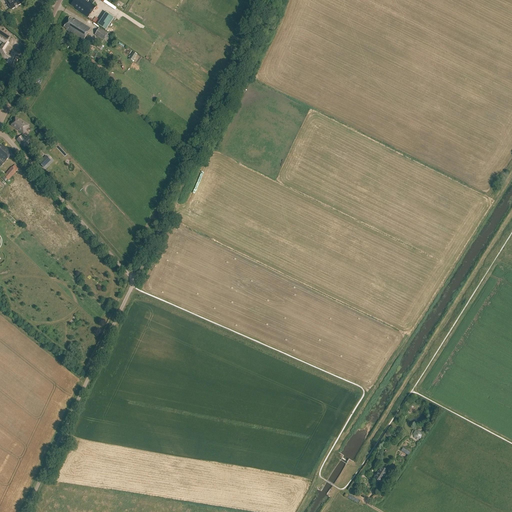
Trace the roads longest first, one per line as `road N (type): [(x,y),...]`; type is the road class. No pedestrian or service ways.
road 1 (track): [(269,0),(133,279)]
road 2 (unclassified): [(23,511),(131,286)]
road 3 (unclassified): [(0,131),(133,279),(131,286)]
road 4 (tertiary): [(5,113),(60,0)]
